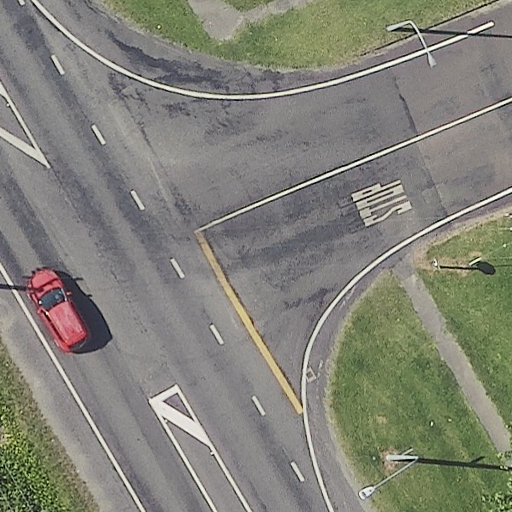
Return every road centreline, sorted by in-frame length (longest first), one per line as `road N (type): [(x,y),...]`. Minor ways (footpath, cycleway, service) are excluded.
road 1 (residential): [(511,100),(95,272)]
road 2 (primary): [(95,272),(233,511)]
road 3 (primary): [(0,109),(95,272)]
